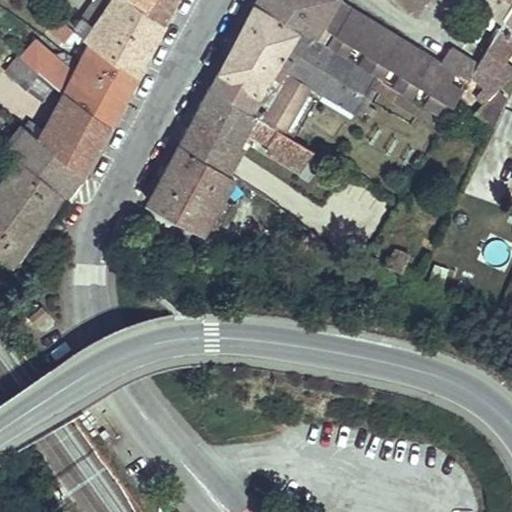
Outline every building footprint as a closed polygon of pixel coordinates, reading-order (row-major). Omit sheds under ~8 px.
[(102,13),(110,0),(93,0),(93,1),(102,13)] [(164,22),(131,0),(110,0),(102,13),(153,44),(164,22)] [(131,0),(164,22),(176,0),(131,0)] [(395,87),(411,97),(419,84),(434,93),(426,106),(446,118),(462,89),(449,82),(454,72),(466,80),(475,64),(449,47),(440,63),(337,0),(336,0),(256,0),(255,3),(313,38),(314,37),(344,56),(352,43),(368,53),(360,66),(381,78),(389,65),(403,74),(395,87)] [(396,0),(413,13),(423,0),(396,0)] [(511,0),(485,0),(482,4),(501,20),(511,1),(511,0)] [(93,27),(102,13),(93,1),(81,18),(93,27)] [(484,103),(474,113),(494,126),(507,100),(496,91),(511,74),(511,69),(503,63),(511,52),(511,1),(471,74),(484,85),(476,95),(484,103)] [(323,94),(322,95),(354,114),(371,86),(377,77),(313,38),(255,3),(253,2),(209,87),(290,136),(293,131),(286,127),(311,87),(323,94)] [(81,18),(73,30),(91,42),(136,75),(153,44),(102,13),(93,27),(81,18)] [(49,29),(63,41),(73,29),(58,17),(49,29)] [(35,39),(20,55),(40,71),(65,92),(110,125),(136,75),(91,42),(75,73),(35,39)] [(40,71),(20,55),(7,71),(27,87),(40,71)] [(377,77),(371,86),(392,100),(418,115),(423,106),(377,77)] [(179,142),(229,174),(240,156),(240,144),(247,131),(269,146),(270,150),(268,152),(300,172),(313,150),(290,136),(209,87),(179,142)] [(110,125),(65,92),(39,139),(83,174),(110,125)] [(365,112),(372,116),(376,109),(369,105),(365,112)] [(8,148),(25,127),(21,124),(4,145),(8,148)] [(62,192),(66,195),(70,199),(83,174),(39,139),(25,127),(8,148),(19,157),(62,192)] [(179,142),(148,201),(203,231),(208,221),(213,224),(217,217),(223,221),(233,204),(222,198),(233,177),(229,174),(179,142)] [(19,157),(0,183),(0,254),(12,263),(14,260),(62,192),(19,157)] [(62,192),(14,260),(19,263),(66,195),(62,192)] [(335,252),(310,231),(292,255),(317,275),(335,252)] [(402,273),(409,256),(394,250),(385,267),(402,273)] [(443,287),(449,270),(435,265),(429,282),(443,287)]
